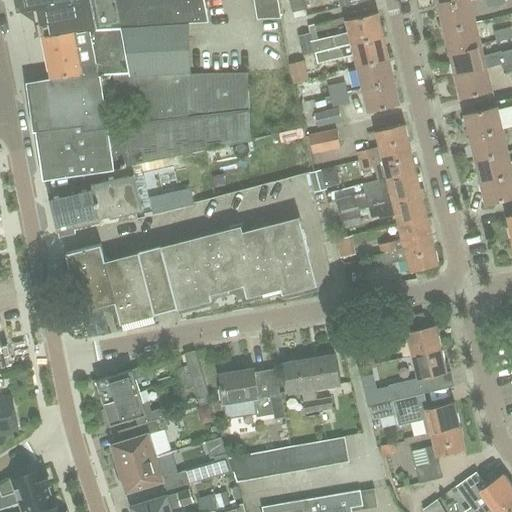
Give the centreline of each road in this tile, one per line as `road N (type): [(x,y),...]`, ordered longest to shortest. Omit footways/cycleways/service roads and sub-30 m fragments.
road 1 (residential): [(56,356),(447,286),(455,259),(394,0)]
road 2 (residential): [(56,356),(0,81)]
road 3 (residential): [(511,450),(495,423),(475,327),(487,294),(511,283)]
